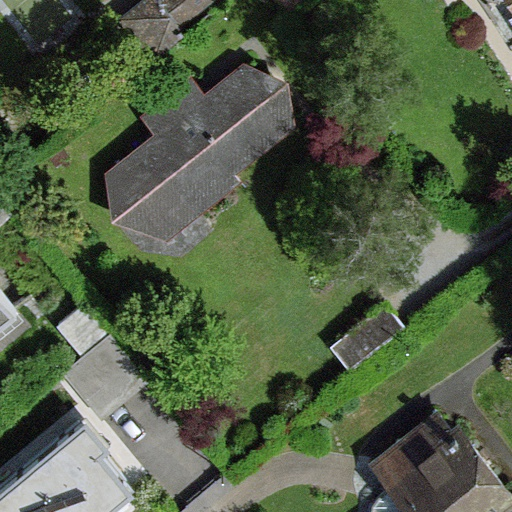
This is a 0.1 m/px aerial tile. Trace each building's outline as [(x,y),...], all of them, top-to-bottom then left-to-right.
[(205,0),(163,0),(180,21),(205,0)] [(227,175),(289,124),(245,68),(192,110),(178,91),(150,114),(166,133),(117,171),(167,235),(233,183),(227,175)] [(111,328),(73,283),(51,302),(88,348),(111,328)] [(0,323),(19,308),(0,286),(0,323)] [(400,331),(380,307),(334,345),(352,368),(400,331)] [(489,511),(511,493),(511,492),(458,428),(455,431),(440,414),(402,444),(416,464),(398,479),(418,505),(408,511),(489,511)] [(117,511),(133,499),(101,460),(108,454),(86,427),(0,499),(0,511),(117,511)]
